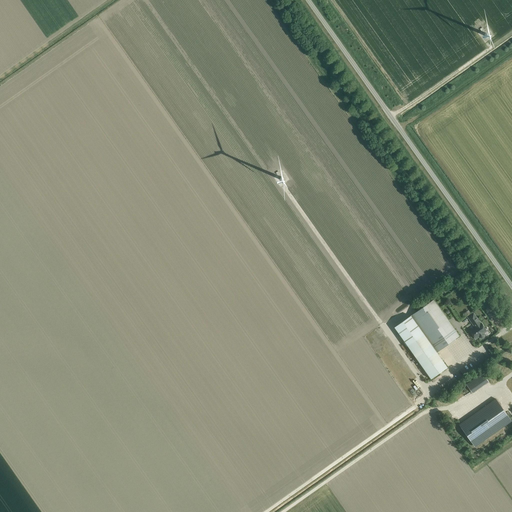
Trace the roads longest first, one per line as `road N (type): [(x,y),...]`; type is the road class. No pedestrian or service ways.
road 1 (unclassified): [(511,286),(307,0)]
road 2 (track): [(511,32),(389,117)]
road 3 (track): [(502,58),(398,129)]
